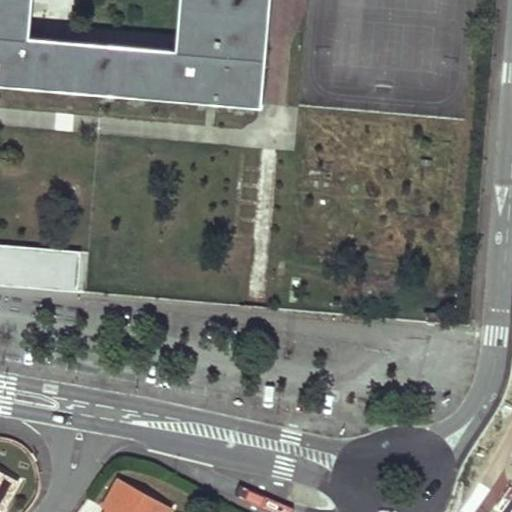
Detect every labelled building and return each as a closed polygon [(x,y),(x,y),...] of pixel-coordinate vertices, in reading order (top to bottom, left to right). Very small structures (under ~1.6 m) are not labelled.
[(0,0),(0,82),(260,104),(266,41),(220,38),(218,55),(179,52),(28,39),(31,0),(0,0)] [(183,0),(179,52),(218,55),(220,38),(266,41),(269,0),(183,0)] [(0,289),(79,293),(81,251),(0,247),(0,289)] [(0,509),(1,510),(18,481),(0,470),(0,509)] [(167,511),(170,507),(119,478),(103,507),(108,510),(110,511),(167,511)]
